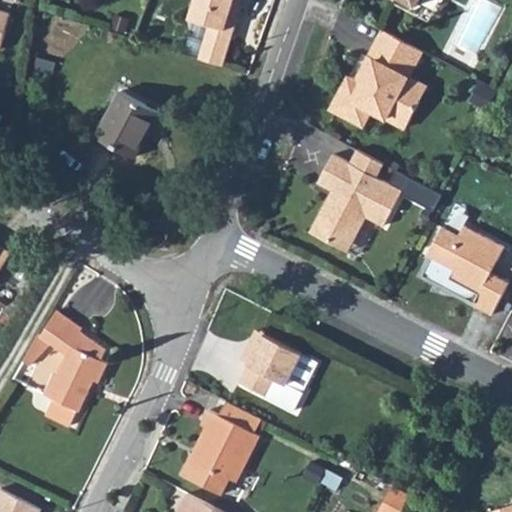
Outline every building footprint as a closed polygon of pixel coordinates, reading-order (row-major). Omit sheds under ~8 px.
[(237,11),(241,12),(244,0),(196,0),(191,18),(211,24),(200,59),(224,66),(238,21),(235,16),(237,11)] [(0,48),(2,49),(11,13),(0,10),(0,48)] [(410,77),(424,50),(384,30),(362,71),(368,75),(363,84),(357,81),(353,89),(345,85),(332,108),(365,125),(373,109),(407,127),(421,102),(402,92),(410,77)] [(362,71),(357,81),(363,84),(368,75),(362,71)] [(428,86),(410,77),(402,92),(421,102),(428,86)] [(472,100),(487,108),(496,91),(481,83),(472,100)] [(123,90),(99,134),(137,155),(161,111),(123,90)] [(385,163),(358,149),(351,162),(378,176),(385,163)] [(351,162),(335,154),(320,182),(333,189),(338,191),(333,200),(327,202),(312,231),(340,246),(353,222),(362,227),(368,216),(385,225),(402,193),(435,210),(443,194),(398,170),(391,183),(378,176),(351,162)] [(333,189),(327,202),(333,200),(338,191),(333,189)] [(353,222),(340,246),(349,251),(362,227),(353,222)] [(461,235),(444,226),(429,254),(433,256),(424,275),(475,302),(474,304),(493,314),(510,282),(492,273),(506,246),(466,225),(461,235)] [(0,271),(12,251),(0,244),(0,271)] [(58,310),(42,335),(53,343),(69,354),(60,373),(56,371),(46,394),(55,398),(47,414),(71,425),(79,410),(81,410),(95,379),(100,381),(109,362),(103,359),(108,349),(82,330),(83,328),(58,310)] [(40,333),(25,360),(32,365),(53,343),(42,335),(40,333)] [(266,333),(250,364),(241,382),(297,412),(308,392),(289,382),(303,352),(266,333)] [(198,457),(193,455),(184,474),(223,494),(231,478),(238,481),(261,434),(211,409),(203,424),(208,426),(212,428),(198,457)] [(393,485),(390,491),(407,500),(410,493),(393,485)] [(40,511),(42,509),(2,488),(0,490),(0,511),(40,511)] [(390,491),(379,511),(400,511),(406,502),(407,500),(390,491)] [(226,511),(189,493),(181,507),(185,510),(184,511),(226,511)]
